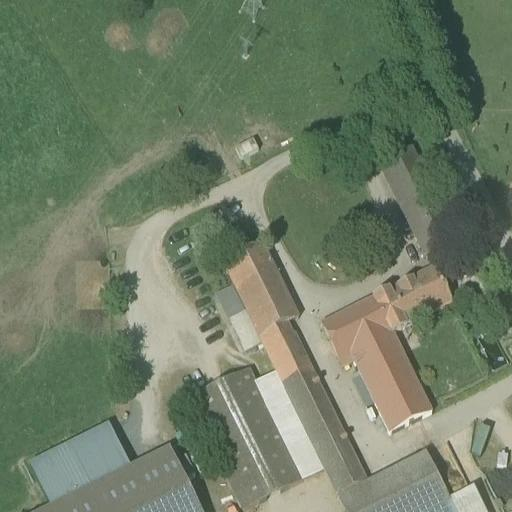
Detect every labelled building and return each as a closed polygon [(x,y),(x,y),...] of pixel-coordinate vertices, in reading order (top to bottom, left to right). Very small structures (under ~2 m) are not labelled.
[(410,151),(378,167),(403,217),(435,201),(410,151)] [(435,201),(403,217),(424,259),(456,243),(435,201)] [(298,321),(261,247),(222,266),(234,291),(245,314),(258,341),(283,329),(298,321)] [(434,270),(388,293),(372,301),(360,308),(377,344),(391,336),(392,337),(452,307),(434,270)] [(217,299),(229,322),(245,314),(234,291),(217,299)] [(360,308),(320,328),(338,363),(377,344),(360,308)] [(245,314),(229,322),(245,355),(261,346),(258,341),(245,314)] [(283,329),(258,341),(261,346),(276,376),(284,393),(283,393),(323,474),(336,500),(337,500),(367,485),(305,359),(299,362),(283,329)] [(377,344),(338,363),(342,371),(353,365),(389,437),(431,416),(392,337),(391,336),(377,344)] [(247,374),(189,403),(242,511),(246,511),(302,484),(254,387),(247,374)] [(276,376),(254,387),(302,484),(323,474),(283,393),(284,393),(276,376)] [(89,438),(110,481),(129,472),(108,428),(89,438)] [(110,481),(89,438),(28,468),(50,511),(110,481)] [(50,511),(47,511),(198,511),(169,452),(129,472),(110,481),(50,511)] [(425,456),(368,484),(367,485),(337,500),(342,511),(435,511),(448,505),(449,505),(425,456)] [(488,511),(501,511),(489,489),(479,495),(488,511)] [(449,505),(448,505),(450,511),(479,511),(470,494),(449,505)]
